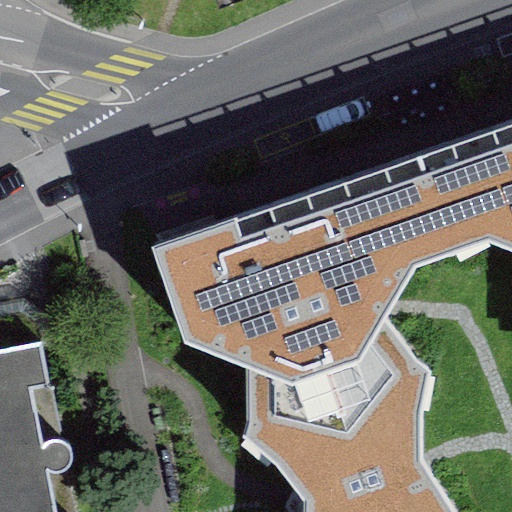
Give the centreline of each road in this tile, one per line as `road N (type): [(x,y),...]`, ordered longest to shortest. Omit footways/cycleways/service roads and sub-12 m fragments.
road 1 (residential): [(472,0),(182,126)]
road 2 (residential): [(182,126),(0,210)]
